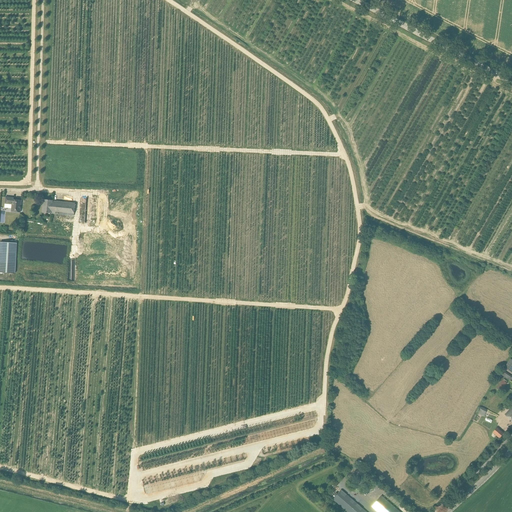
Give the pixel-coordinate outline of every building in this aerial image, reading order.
[(13,198),(10,198),(6,197),(5,204),(12,204),(11,212),(20,212),(21,206),(21,201),(13,200),(13,198)] [(86,199),(85,211),(98,212),(98,199),(86,199)] [(53,201),(43,200),(42,213),(51,214),(52,213),(74,216),(75,203),(53,201)] [(85,211),(85,223),(92,223),(92,220),(97,221),(98,212),(85,211)] [(72,237),(72,224),(47,223),(47,235),(72,237)] [(78,253),(128,253),(129,236),(78,235),(78,253)] [(20,260),(67,263),(68,243),(21,240),(20,260)] [(17,243),(0,242),(0,272),(15,273),(17,243)] [(131,282),(131,255),(76,254),(76,281),(131,282)] [(494,386),(497,387),(496,388),(501,391),(507,383),(502,380),(500,383),(497,381),(494,386)] [(487,410),(482,407),(478,414),(484,417),(487,410)] [(504,434),(500,430),(497,428),(493,432),(500,438),(504,434)] [(366,511),(341,490),(333,499),(347,511),(366,511)] [(399,511),(392,506),(381,496),(372,506),(378,511),(399,511)]
